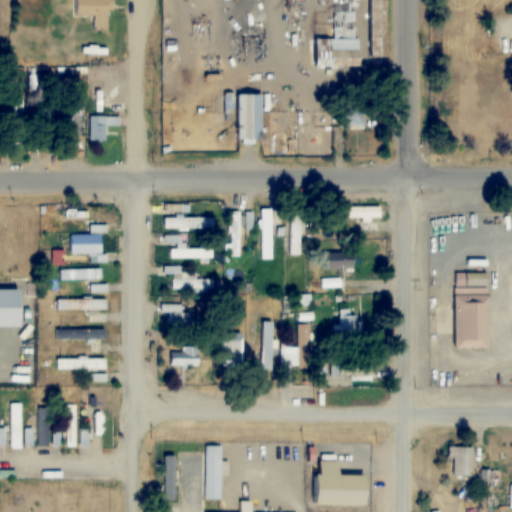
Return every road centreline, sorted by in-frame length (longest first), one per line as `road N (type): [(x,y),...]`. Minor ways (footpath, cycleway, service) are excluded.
road 1 (residential): [(511,177),(0,172)]
road 2 (residential): [(401,511),(405,0)]
road 3 (residential): [(129,511),(133,0)]
road 4 (residential): [(511,413),(130,411)]
road 5 (residential): [(130,464),(1,461)]
